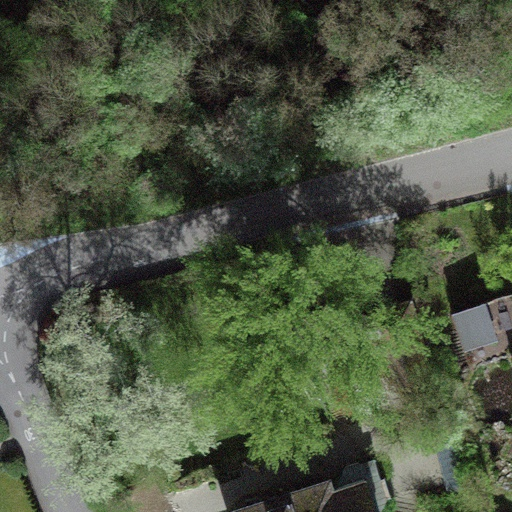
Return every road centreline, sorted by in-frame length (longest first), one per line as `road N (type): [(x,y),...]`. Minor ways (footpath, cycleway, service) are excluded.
road 1 (residential): [(0,299),(78,262),(511,149)]
road 2 (residential): [(62,511),(0,347)]
